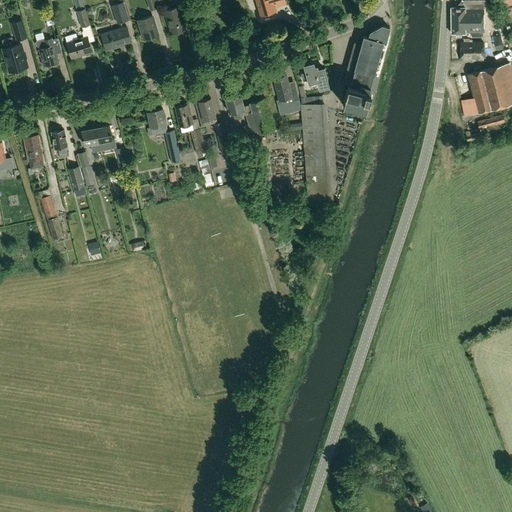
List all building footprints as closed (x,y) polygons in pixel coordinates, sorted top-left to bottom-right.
[(90,25),(85,8),(84,8),(81,0),(74,2),(75,9),(77,8),(78,10),(76,11),(81,27),(90,25)] [(157,4),(155,0),(146,0),(149,10),(157,8),(156,4),(157,4)] [(284,0),(256,0),(261,15),(275,10),(274,6),(277,4),(277,2),(284,0)] [(464,38),(469,38),(469,33),(471,33),(483,33),(483,9),(483,3),(484,3),(484,0),(462,0),(456,6),(456,8),(451,8),(451,33),(464,34),(464,38)] [(129,20),(124,1),(111,5),(116,23),(129,20)] [(164,11),(171,33),(185,29),(179,7),(164,11)] [(138,20),(144,39),(158,34),(152,16),(138,20)] [(12,23),(17,40),(27,37),(22,20),(12,23)] [(494,22),(494,29),(504,29),(503,21),(494,22)] [(371,93),(369,93),(383,42),(386,43),(390,27),(382,25),(371,32),(369,38),(364,37),(362,44),(351,83),(350,85),(348,85),(343,104),(366,111),(371,93)] [(127,26),(101,34),(106,50),(119,46),(119,45),(131,41),(127,26)] [(493,35),(496,49),(503,47),(500,34),(493,35)] [(87,36),(80,39),(67,42),(71,58),(92,52),(87,36)] [(38,47),(44,66),(59,62),(56,54),(62,53),(58,38),(52,40),(51,38),(44,39),(42,38),(36,40),(35,42),(36,45),(38,47)] [(469,38),(464,38),(464,43),(461,43),(461,61),(483,61),(483,43),(472,43),(472,41),(469,41),(469,38)] [(362,44),(355,42),(344,82),(351,83),(362,44)] [(3,48),(10,72),(27,67),(21,43),(3,48)] [(319,68),(318,66),(314,68),(313,63),(304,66),(306,72),(301,74),(303,80),(308,79),(309,83),(318,81),(319,87),(320,90),(330,87),(328,79),(325,67),(321,68),(319,68)] [(454,78),(465,116),(511,103),(511,71),(510,63),(502,65),(454,78)] [(222,98),(232,95),(224,69),(214,72),(222,98)] [(286,75),(274,79),(279,101),(292,97),(293,101),(299,99),(295,85),(289,87),(286,75)] [(225,99),(229,113),(230,112),(232,118),(234,117),(235,119),(242,117),(242,115),(245,114),(249,125),(245,126),(247,133),(257,130),(258,131),(272,127),(264,99),(250,103),(244,105),(240,94),(225,99)] [(319,97),(301,98),(309,204),(328,203),(321,104),(319,104),(319,97)] [(211,98),(199,101),(195,102),(201,126),(217,122),(216,116),(211,98)] [(180,126),(193,123),(189,103),(175,106),(180,126)] [(149,110),(149,112),(148,112),(151,128),(153,135),(165,132),(171,162),(180,160),(173,129),(167,131),(166,124),(163,108),(154,110),(154,109),(149,110)] [(479,129),(504,122),(502,114),(477,121),(479,129)] [(214,124),(221,154),(230,152),(222,122),(214,124)] [(99,142),(100,147),(105,146),(104,141),(112,140),(109,125),(96,128),(99,142)] [(99,142),(96,128),(82,131),(85,145),(98,143),(99,148),(100,147),(99,142)] [(183,128),(175,129),(176,139),(184,139),(183,128)] [(206,152),(200,128),(191,130),(197,154),(206,152)] [(64,130),(52,132),(55,148),(58,148),(59,154),(67,153),(66,146),(68,146),(64,130)] [(25,137),(29,161),(30,161),(31,168),(43,166),(41,158),(42,158),(38,135),(25,137)] [(11,158),(5,159),(2,141),(0,141),(0,169),(13,168),(11,158)] [(179,149),(183,158),(189,155),(185,146),(179,149)] [(115,149),(119,163),(128,161),(124,147),(115,149)] [(95,183),(86,151),(77,153),(86,186),(95,183)] [(217,166),(215,156),(208,158),(211,168),(217,166)] [(214,185),(208,159),(198,161),(200,167),(206,187),(214,185)] [(86,192),(79,165),(68,168),(75,195),(86,192)] [(178,178),(184,176),(182,169),(176,171),(178,178)] [(63,236),(48,188),(38,192),(53,240),(63,236)] [(18,196),(20,201),(28,199),(27,193),(18,196)] [(132,253),(146,249),(143,240),(130,243),(132,253)]
